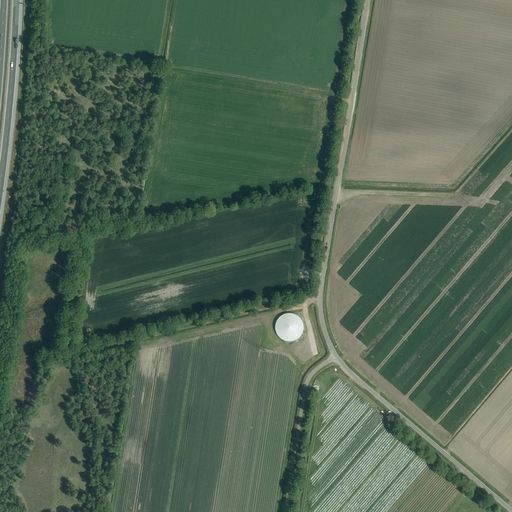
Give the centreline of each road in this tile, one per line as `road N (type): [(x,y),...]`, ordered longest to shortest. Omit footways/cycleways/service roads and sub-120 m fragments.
road 1 (unclassified): [(335,355),(320,297),(368,0)]
road 2 (unclassified): [(511,510),(335,355)]
road 3 (motorway): [(0,191),(17,0)]
road 4 (unclassified): [(285,511),(305,386),(335,355)]
